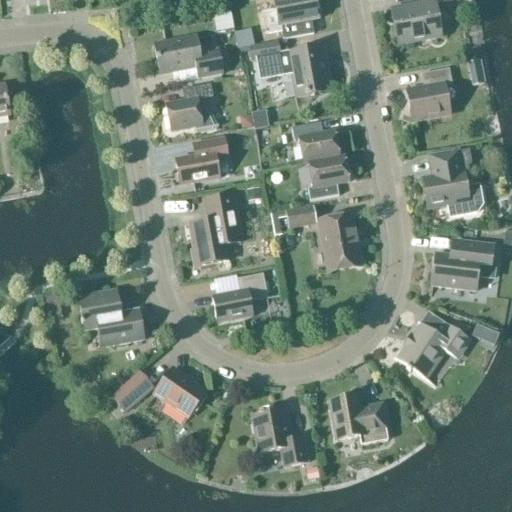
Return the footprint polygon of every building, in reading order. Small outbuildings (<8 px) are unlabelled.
[(281,28),(318,22),(314,0),(267,0),(268,2),(273,1),(275,12),(261,15),(265,37),(282,33),(281,28)] [(434,5),(453,2),(452,0),(420,0),(422,7),(391,13),(397,46),(440,38),(434,5)] [(198,81),(222,76),(218,52),(199,56),(196,41),(154,49),(159,75),(195,68),(198,81)] [(251,64),(279,59),(277,45),(249,50),(251,64)] [(295,100),(332,94),(323,49),(287,56),(295,100)] [(444,88),(451,86),(448,71),(421,76),(423,91),(406,94),(411,124),(450,117),(444,88)] [(197,102),(212,99),(210,86),(186,91),(188,103),(165,107),(170,135),(193,130),(194,134),(214,130),(206,110),(199,111),(197,102)] [(4,88),(0,88),(0,118),(9,117),(4,88)] [(302,165),(323,161),(339,158),(334,135),(322,138),(320,125),(291,131),(294,143),(298,142),(302,165)] [(215,164),(227,162),(223,141),(199,146),(202,158),(175,163),(180,188),(218,181),(215,164)] [(459,169),(471,167),(468,153),(429,160),(432,174),(435,173),(436,180),(422,182),(427,211),(468,203),(463,175),(460,176),(459,169)] [(336,186),(348,184),(344,160),(324,164),(308,168),(312,190),(307,191),(310,204),(338,198),(336,186)] [(227,248),(243,245),(235,197),(204,203),(208,224),(191,227),(195,252),(191,253),(194,269),(229,263),(227,248)] [(289,230),(315,225),(312,211),(286,216),(289,230)] [(329,276),(360,270),(350,218),(319,224),(327,269),(329,276)] [(490,264),(492,248),(464,243),(463,259),(435,256),(431,289),(475,294),(477,279),(493,281),(495,264),(490,264)] [(250,304),(267,301),(262,277),(237,282),(239,294),(212,299),(217,326),(253,319),(250,304)] [(139,310),(120,313),(116,293),(78,300),(84,334),(96,332),(99,351),(145,343),(139,310)] [(57,297),(44,300),(49,322),(61,320),(57,297)] [(457,362),(470,343),(447,327),(439,339),(418,325),(393,361),(424,382),(444,353),(457,362)] [(493,347),(498,337),(476,328),(472,338),(493,347)] [(188,420),(206,395),(172,371),(154,396),(188,420)] [(154,391),(139,374),(109,400),(124,417),(154,391)] [(360,448),(387,443),(381,411),(359,415),(356,399),(330,404),(337,443),(359,439),(360,448)] [(284,470),(307,466),(302,440),(290,442),(285,412),(251,418),(258,456),(281,452),(284,470)]
